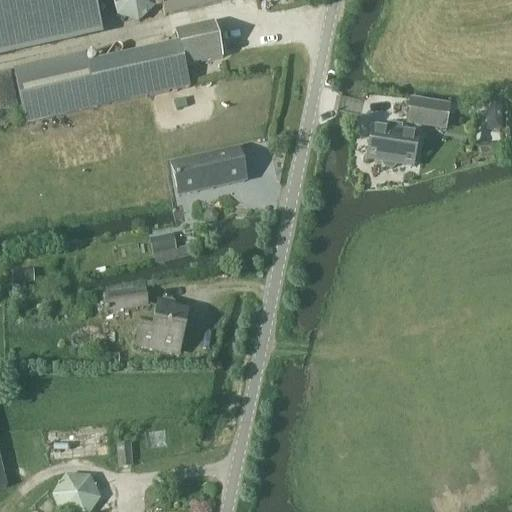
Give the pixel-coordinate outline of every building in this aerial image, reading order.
[(93,0),(0,0),(0,58),(102,35),(93,0)] [(148,0),(115,0),(120,17),(136,22),(150,9),(148,0)] [(160,0),(165,20),(250,0),(160,0)] [(213,23),(175,32),(178,44),(184,67),(222,59),(213,23)] [(84,53),(14,69),(25,125),(189,89),(184,67),(178,44),(87,63),(84,53)] [(413,102),(409,124),(443,129),(447,108),(413,102)] [(487,104),(486,104),(486,130),(500,130),(500,106),(487,104)] [(398,126),(376,123),(376,128),(375,127),(371,163),(413,168),(417,139),(397,136),(398,126)] [(237,152),(170,167),(177,198),(244,183),(237,152)] [(180,199),(172,201),(173,212),(182,211),(180,199)] [(187,247),(151,254),(153,266),(188,256),(187,247)] [(30,269),(7,270),(8,283),(30,282),(30,269)] [(145,292),(106,298),(101,299),(104,314),(147,309),(145,292)] [(186,315),(157,309),(153,330),(140,328),(136,347),(178,355),(186,315)] [(131,446),(119,446),(119,470),(131,470),(131,457),(131,446)] [(99,489),(99,488),(99,482),(97,479),(93,472),(87,468),(79,466),(74,467),(69,468),(63,472),(58,479),(57,483),(57,488),(57,492),(59,497),(63,503),(69,507),(77,509),(82,509),(87,507),(93,503),(96,499),(98,496),(99,489)]
